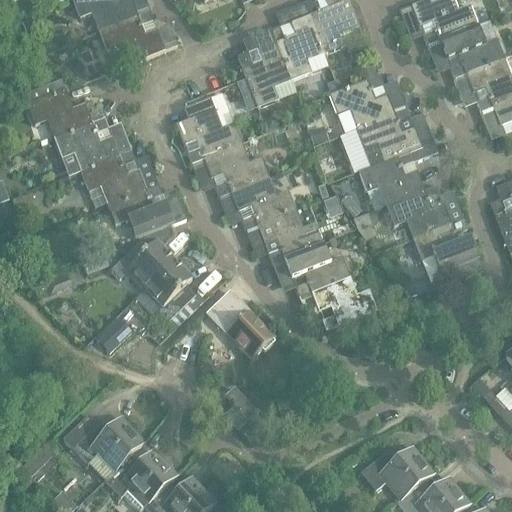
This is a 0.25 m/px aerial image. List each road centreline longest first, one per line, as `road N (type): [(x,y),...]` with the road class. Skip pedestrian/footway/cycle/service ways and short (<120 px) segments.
road 1 (residential): [(424,377),(343,366),(312,350),(199,212),(155,125),(159,82),(205,63)]
road 2 (residential): [(177,385),(259,460),(372,416),(424,377)]
road 3 (residential): [(424,377),(500,289),(476,216),(484,174)]
road 4 (residential): [(484,174),(428,91),(385,57),(367,11)]
road 5 (residential): [(511,472),(449,418),(424,377)]
